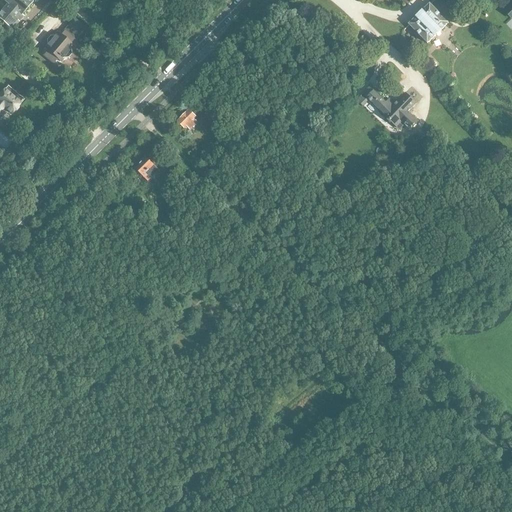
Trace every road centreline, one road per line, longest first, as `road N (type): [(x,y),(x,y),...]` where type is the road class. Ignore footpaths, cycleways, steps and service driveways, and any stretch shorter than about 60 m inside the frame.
road 1 (secondary): [(0,242),(162,81)]
road 2 (unclassified): [(162,81),(65,0)]
